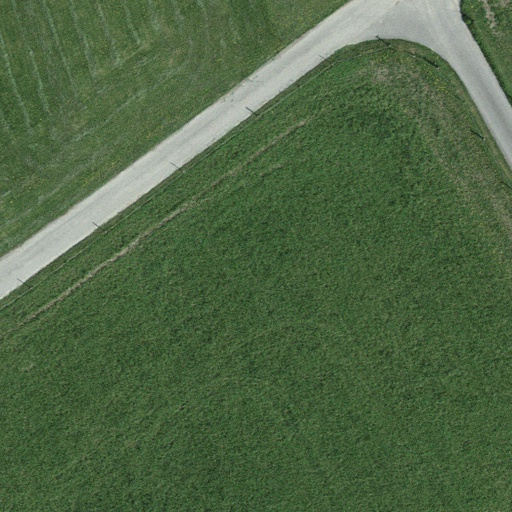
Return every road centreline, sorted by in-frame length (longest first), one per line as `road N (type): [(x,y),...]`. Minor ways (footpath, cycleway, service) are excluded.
road 1 (unclassified): [(381,0),(0,279)]
road 2 (track): [(511,139),(425,0)]
